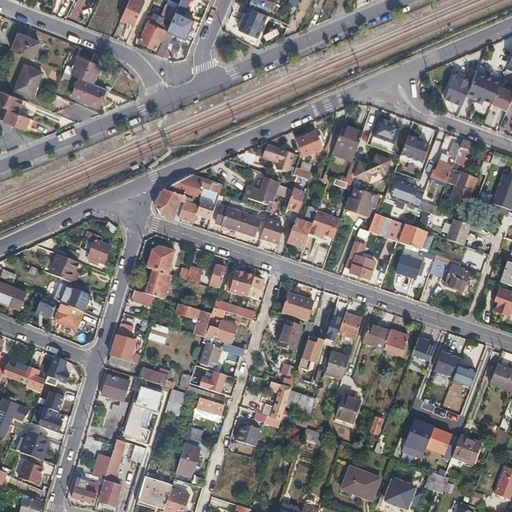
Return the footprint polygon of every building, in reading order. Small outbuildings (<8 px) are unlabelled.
[(137,0),(129,0),(121,19),(135,26),(145,3),(137,0)] [(172,20),(156,56),(161,58),(172,34),(186,40),(193,23),(192,22),(193,19),(187,16),(186,17),(183,15),(189,0),(181,0),(177,10),(172,20)] [(252,0),(252,2),(269,9),(272,0),(252,0)] [(289,0),(287,5),(294,8),(297,0),(289,0)] [(161,15),(172,20),(177,10),(166,5),(161,15)] [(246,14),(240,30),(256,37),(263,21),(266,14),(249,7),(246,14)] [(145,29),(141,37),(139,42),(156,50),(165,31),(154,25),(157,19),(151,17),(148,23),(147,23),(145,29)] [(19,34),(12,51),(33,59),(39,42),(19,34)] [(78,58),(71,75),(79,78),(93,84),(100,66),(78,58)] [(502,62),(496,77),(500,79),(507,64),(502,62)] [(25,66),(15,90),(32,98),(42,73),(25,66)] [(471,83),(467,93),(477,98),(477,99),(482,101),(483,100),(491,104),(491,103),(498,87),(499,84),(491,80),(492,79),(486,77),(486,78),(476,73),(471,83)] [(445,99),(461,106),(467,93),(471,83),(455,76),(445,99)] [(93,84),(79,78),(71,96),(96,106),(104,88),(93,84)] [(511,93),(498,87),(491,103),(507,110),(508,107),(511,97),(511,93)] [(0,106),(9,109),(18,113),(22,101),(0,91),(0,106)] [(9,109),(4,121),(20,128),(26,130),(30,118),(18,113),(9,109)] [(379,121),(374,137),(393,143),(398,128),(379,121)] [(363,134),(342,126),(335,147),(355,154),(363,134)] [(315,133),(296,141),(303,158),(322,150),(315,133)] [(416,139),(407,136),(400,156),(422,164),(428,147),(415,142),(416,139)] [(470,143),(462,141),(460,147),(456,158),(454,163),(465,166),(467,160),(465,159),(470,143)] [(295,155),(267,144),(262,158),(279,164),(277,170),(284,172),(289,174),(295,155)] [(456,158),(460,147),(454,144),(449,156),(456,158)] [(436,172),(433,170),(429,182),(445,187),(453,166),(446,163),(448,157),(442,155),(436,172)] [(360,164),(354,178),(369,183),(372,175),(376,172),(384,175),(390,161),(375,156),(372,164),(368,167),(360,164)] [(309,179),(311,171),(295,167),(293,175),(309,179)] [(453,170),(448,184),(456,187),(451,200),(465,206),(471,189),(472,190),(476,179),(453,170)] [(284,172),(281,179),(294,184),(297,177),(294,176),(289,174),(284,172)] [(222,185),(193,175),(190,177),(164,190),(155,207),(160,215),(173,220),(179,202),(184,204),(186,198),(192,200),(196,201),(201,187),(220,193),(222,185)] [(270,207),(280,182),(262,175),(257,188),(247,184),(242,196),(270,207)] [(511,178),(503,175),(492,203),(502,207),(511,210),(511,206),(511,178)] [(297,177),(294,184),(307,188),(309,180),(297,177)] [(419,188),(398,181),(392,198),(419,208),(421,203),(424,194),(417,192),(419,188)] [(288,196),(289,187),(278,185),(276,195),(288,196)] [(489,205),(492,194),(481,190),(477,201),(489,205)] [(377,210),(381,200),(359,192),(356,201),(352,200),(348,211),(371,219),(374,209),(377,210)] [(303,198),(291,193),(285,210),(297,213),(303,198)] [(186,198),(184,204),(179,218),(193,223),(196,213),(199,206),(191,204),(192,200),(186,198)] [(207,231),(215,207),(200,202),(199,206),(196,213),(208,217),(207,220),(204,221),(202,229),(207,231)] [(435,216),(436,213),(437,209),(421,203),(419,208),(418,210),(431,215),(435,216)] [(502,207),(492,203),(490,210),(492,211),(508,217),(511,210),(502,207)] [(221,207),(216,224),(254,237),(260,220),(221,207)] [(294,222),(287,243),(296,246),(294,249),(302,252),(310,232),(318,210),(309,207),(303,222),(295,219),(294,222)] [(318,210),(310,232),(319,235),(319,233),(324,235),(325,233),(333,236),(339,218),(318,210)] [(417,225),(425,228),(429,215),(422,213),(417,225)] [(375,214),(368,232),(378,235),(385,217),(376,214),(375,214)] [(333,236),(334,237),(341,218),(339,218),(333,236)] [(280,225),(267,220),(260,238),(278,245),(283,230),(279,229),(280,225)] [(117,229),(110,223),(106,228),(113,234),(117,229)] [(406,225),(400,243),(420,251),(427,233),(425,232),(406,225)] [(466,232),(464,237),(467,238),(465,242),(480,248),(485,234),(470,229),(469,233),(466,232)] [(88,232),(85,240),(94,244),(88,258),(103,264),(110,246),(100,242),(102,237),(88,232)] [(383,251),(392,254),(397,242),(387,239),(383,251)] [(354,243),(345,268),(351,270),(350,273),(369,280),(375,263),(360,258),(364,246),(354,243)] [(313,244),(311,259),(323,261),(326,246),(313,244)] [(153,250),(148,268),(154,270),(168,274),(175,252),(173,251),(174,249),(167,246),(166,249),(159,247),(153,250)] [(428,260),(430,254),(422,252),(420,257),(428,260)] [(80,264),(58,255),(50,274),(72,283),(80,264)] [(402,257),(397,273),(416,279),(421,263),(402,257)] [(435,259),(430,273),(447,280),(445,285),(463,292),(469,274),(467,273),(467,270),(458,267),(435,259)] [(458,267),(467,270),(472,272),(475,264),(461,259),(458,267)] [(511,263),(508,262),(501,282),(511,286),(511,263)] [(37,269),(30,266),(28,272),(35,274),(37,269)] [(221,288),(227,269),(216,266),(210,284),(221,288)] [(203,271),(190,267),(189,271),(186,280),(199,284),(203,271)] [(182,269),(179,278),(186,280),(189,271),(182,269)] [(155,297),(164,300),(172,276),(168,274),(154,270),(147,294),(155,297)] [(4,271),(1,278),(13,283),(16,275),(4,271)] [(253,278),(254,276),(237,271),(230,291),(247,297),(253,278)] [(254,276),(253,278),(247,297),(258,300),(264,282),(258,280),(258,278),(254,276)] [(0,283),(0,302),(20,310),(26,294),(0,283)] [(511,316),(511,291),(497,286),(492,301),(496,302),(494,311),(511,316)] [(62,303),(83,312),(91,296),(72,288),(69,295),(64,293),(61,294),(58,302),(62,303)] [(147,294),(134,291),(132,298),(153,304),(155,297),(147,294)] [(289,294),(283,313),(308,321),(314,303),(289,294)] [(57,301),(42,295),(35,313),(50,319),(57,301)] [(251,312),(216,300),(214,308),(224,311),(248,319),(251,312)] [(81,320),(83,312),(62,303),(55,321),(76,330),(83,333),(87,323),(81,320)] [(198,324),(194,334),(204,337),(205,337),(212,314),(204,312),(179,304),(176,313),(193,319),(192,322),(198,324)] [(206,306),(204,312),(212,314),(214,308),(206,306)] [(214,308),(212,314),(218,316),(223,315),(224,311),(214,308)] [(356,339),(363,319),(345,313),(339,334),(356,339)] [(333,315),(324,341),(334,345),(343,318),(333,315)] [(222,339),(221,342),(229,344),(230,342),(232,342),(237,327),(222,322),(217,338),(222,339)] [(287,322),(279,345),(294,350),(302,327),(287,322)] [(120,323),(117,335),(130,339),(134,327),(120,323)] [(154,325),(149,339),(163,343),(168,329),(154,325)] [(364,343),(384,350),(390,333),(370,326),(364,343)] [(390,333),(384,350),(402,356),(409,336),(391,330),(390,333)] [(110,356),(130,362),(132,363),(136,350),(133,349),(136,341),(130,339),(117,335),(110,356)] [(205,337),(204,337),(203,343),(207,344),(202,358),(198,357),(195,365),(199,366),(200,363),(222,370),(228,352),(240,356),(242,356),(245,349),(229,344),(221,342),(205,337)] [(309,337),(299,367),(308,370),(311,361),(317,363),(324,341),(309,337)] [(412,354),(430,362),(436,346),(417,339),(412,354)] [(17,357),(22,344),(16,341),(11,354),(17,357)] [(461,359),(442,352),(435,371),(454,378),(459,365),(461,359)] [(325,373),(343,379),(344,376),(350,359),(332,353),(325,373)] [(110,356),(108,362),(128,368),(130,362),(110,356)] [(65,361),(55,357),(48,377),(65,383),(68,375),(61,372),(65,361)] [(299,368),(286,364),(283,374),(296,378),(296,377),(299,368)] [(22,383),(28,368),(20,365),(18,370),(6,366),(2,373),(2,375),(22,383)] [(454,378),(452,383),(470,390),(477,372),(459,365),(454,378)] [(511,371),(497,365),(490,384),(511,392),(511,371)] [(41,393),(45,381),(34,377),(37,371),(28,368),(22,383),(26,384),(26,387),(41,393)] [(143,368),(139,379),(164,387),(167,378),(170,379),(172,373),(160,369),(158,373),(143,368)] [(198,388),(221,393),(225,374),(202,369),(198,388)] [(181,383),(189,385),(192,377),(184,375),(181,383)] [(137,378),(131,376),(128,382),(108,376),(102,395),(122,401),(120,407),(114,405),(112,412),(124,416),(137,378)] [(311,390),(316,392),(321,379),(315,377),(311,390)] [(284,379),(282,385),(291,388),(292,389),(294,383),(284,379)] [(262,413),(282,420),(284,414),(286,407),(292,389),(291,388),(282,385),(281,385),(271,382),(269,390),(280,394),(274,411),(264,408),(262,413)] [(49,391),(44,407),(45,407),(52,410),(58,412),(66,390),(54,386),(52,392),(49,391)] [(189,386),(186,394),(200,398),(197,409),(221,416),(224,406),(223,405),(226,398),(200,390),(189,386)] [(135,405),(125,435),(147,442),(150,432),(139,428),(146,408),(158,412),(159,411),(158,410),(163,394),(142,388),(136,406),(135,405)] [(179,417),(185,393),(171,389),(165,413),(179,417)] [(292,391),(287,407),(310,415),(315,399),(292,391)] [(344,397),(337,418),(353,423),(360,402),(344,397)] [(21,421),(26,409),(2,399),(0,404),(0,436),(3,438),(12,417),(21,421)] [(38,425),(60,433),(63,422),(50,418),(52,410),(45,407),(38,425)] [(221,416),(197,409),(195,414),(219,422),(221,416)] [(284,414),(282,420),(296,425),(298,419),(284,414)] [(375,417),(370,432),(378,435),(383,420),(375,417)] [(425,450),(445,455),(451,430),(410,420),(401,453),(423,458),(425,450)] [(91,425),(88,435),(101,439),(104,429),(91,425)] [(256,447),(257,445),(262,430),(251,426),(250,429),(242,426),(235,440),(256,447)] [(187,438),(200,442),(203,432),(190,428),(187,438)] [(23,460),(17,477),(34,484),(43,461),(40,460),(48,440),(30,433),(22,453),(31,457),(29,462),(23,460)] [(461,436),(453,457),(473,465),(481,444),(461,436)] [(198,448),(200,442),(187,438),(185,444),(198,448)] [(117,440),(116,444),(108,469),(101,492),(104,493),(101,503),(115,507),(121,486),(112,483),(125,442),(117,440)] [(185,444),(176,473),(191,478),(200,449),(198,448),(185,444)] [(409,456),(406,463),(416,466),(419,459),(409,456)] [(426,462),(424,469),(431,472),(445,477),(449,468),(437,464),(434,465),(426,462)] [(97,495),(99,496),(101,492),(108,469),(97,466),(94,476),(100,478),(97,489),(96,489),(94,494),(85,492),(88,482),(78,479),(72,498),(94,505),(97,495)] [(351,467),(342,488),(361,496),(363,491),(374,495),(380,479),(351,467)] [(501,479),(495,495),(510,500),(511,496),(511,470),(505,468),(501,479)] [(431,472),(425,487),(443,494),(450,478),(445,477),(431,472)] [(144,478),(138,499),(160,506),(159,511),(162,511),(163,511),(171,490),(172,486),(144,478)] [(163,511),(183,511),(189,496),(171,490),(163,511)] [(472,491),(469,503),(478,505),(481,494),(472,491)] [(32,498),(25,496),(22,506),(29,508),(32,498)] [(39,511),(42,502),(34,499),(32,498),(29,508),(22,506),(20,511),(39,511)] [(299,510),(305,511),(319,511),(321,507),(302,501),(299,510)]
